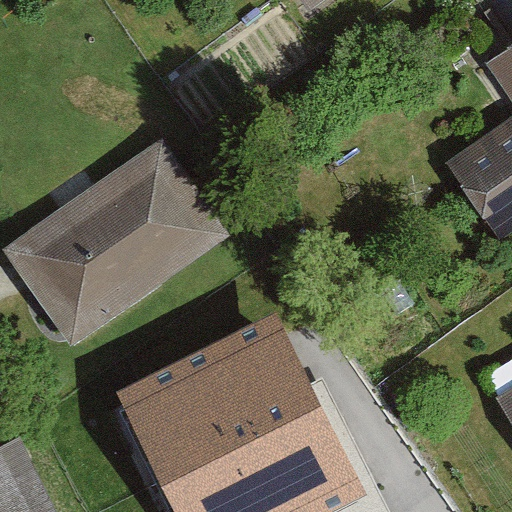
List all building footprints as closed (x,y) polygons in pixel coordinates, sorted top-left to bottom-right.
[(300,0),(312,18),(339,0),(300,0)] [(511,43),(497,53),(511,77),(511,133),(464,164),(503,224),(511,218),(511,43)] [(160,141),(4,253),(70,345),(226,233),(160,141)] [(279,321),(122,400),(178,511),(310,511),(363,486),(279,321)] [(511,396),(502,403),(511,419),(511,396)] [(51,511),(18,444),(0,452),(0,511),(51,511)]
